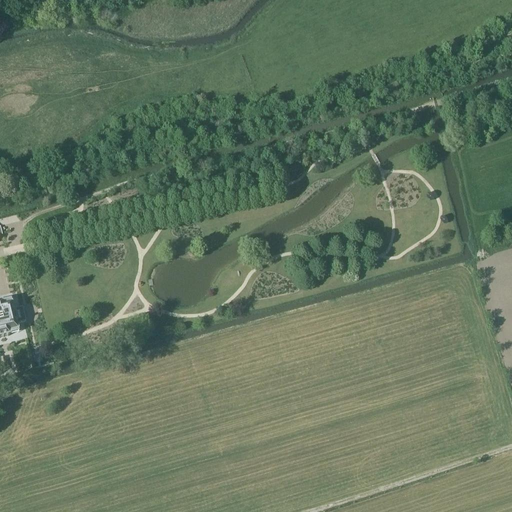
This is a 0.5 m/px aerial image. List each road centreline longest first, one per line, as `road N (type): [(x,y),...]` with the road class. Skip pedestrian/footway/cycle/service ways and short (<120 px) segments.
road 1 (track): [(79,200),(511,84)]
road 2 (track): [(511,442),(295,511)]
